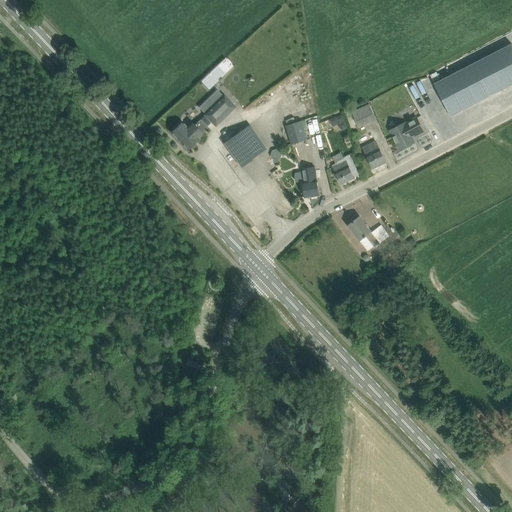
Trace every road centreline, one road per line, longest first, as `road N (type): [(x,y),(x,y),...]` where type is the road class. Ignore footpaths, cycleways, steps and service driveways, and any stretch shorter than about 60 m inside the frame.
road 1 (primary): [(258,267),(7,0)]
road 2 (primary): [(489,511),(258,267)]
road 3 (unclassified): [(73,501),(114,498),(172,459),(207,400),(250,281)]
road 4 (unclassified): [(511,116),(312,216),(258,267)]
